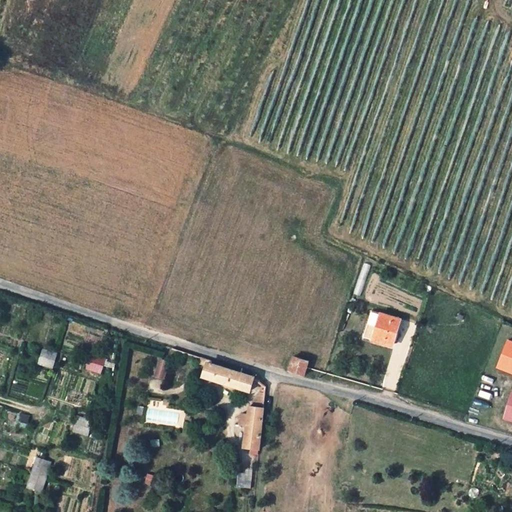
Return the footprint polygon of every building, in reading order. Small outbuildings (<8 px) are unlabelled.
[(361,336),(372,340),(381,312),(369,308),(361,336)] [(401,319),(381,312),(372,340),(389,345),(394,328),(397,329),(401,319)] [(511,338),(509,337),(499,364),(511,369),(511,338)] [(42,351),(41,355),(39,365),(52,368),(56,354),(42,351)] [(101,370),(103,364),(105,357),(91,353),(90,360),(88,367),(101,370)] [(289,371),(304,375),(309,359),(294,354),(289,371)] [(211,359),(206,358),(204,365),(201,374),(246,389),(250,374),(210,361),(211,359)] [(172,363),(160,359),(154,378),(167,381),(172,363)] [(511,387),(501,416),(511,420),(511,387)] [(247,406),(245,415),(244,426),(241,448),(249,449),(257,449),(263,393),(258,391),(252,407),(247,406)] [(236,425),(244,426),(245,415),(237,413),(236,425)] [(88,433),(90,426),(92,419),(78,415),(76,422),(74,430),(88,433)] [(37,457),(33,472),(29,486),(34,487),(43,490),(48,476),(52,461),(43,459),(37,457)] [(253,460),(238,459),(236,486),(251,487),(253,460)]
